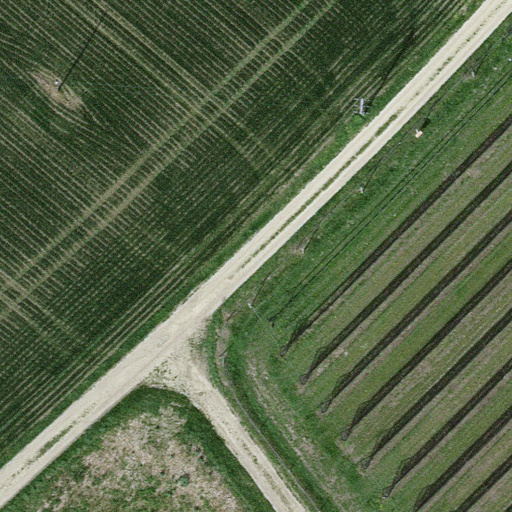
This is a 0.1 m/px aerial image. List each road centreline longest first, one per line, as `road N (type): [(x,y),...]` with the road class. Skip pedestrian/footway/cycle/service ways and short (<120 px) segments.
road 1 (track): [(505,0),(177,341),(0,493)]
road 2 (track): [(302,511),(177,341)]
